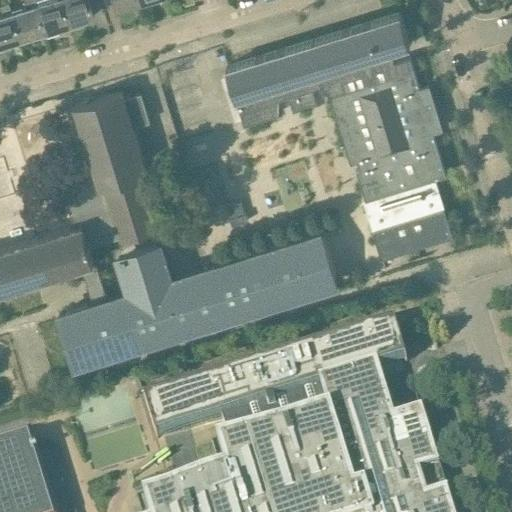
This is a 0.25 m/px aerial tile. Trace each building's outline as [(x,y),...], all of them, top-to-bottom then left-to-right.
[(24,0),(26,6),(11,11),(15,24),(20,37),(44,29),(36,3),(34,0),(24,0)] [(44,29),(68,22),(61,0),(44,0),(36,3),(44,29)] [(88,0),(61,0),(68,22),(93,14),(88,0)] [(8,41),(20,37),(15,24),(11,11),(8,1),(0,3),(0,8),(2,13),(0,13),(0,49),(10,46),(8,41)] [(401,11),(227,64),(245,123),(279,112),(280,98),(280,97),(292,93),(296,106),(315,100),(311,88),(320,85),(321,85),(322,85),(323,85),(324,85),(324,86),(329,93),(332,97),(352,162),(358,160),(361,167),(357,168),(367,198),(364,198),(382,257),(384,256),(384,255),(452,235),(452,236),(454,235),(436,177),(447,174),(433,128),(441,126),(428,86),(420,89),(411,55),(395,61),(391,48),(411,42),(401,11)] [(0,289),(82,265),(93,299),(95,299),(96,301),(92,303),(88,301),(68,307),(66,311),(59,313),(74,361),(80,359),(84,361),(104,355),(106,351),(116,348),(121,350),(141,343),(143,340),(234,312),(237,313),(257,307),(260,304),(270,301),(274,302),(294,296),(296,293),(303,290),(310,291),(330,285),(333,281),(344,278),(329,229),(318,233),(314,231),(294,238),(292,241),(244,256),(241,254),(221,260),(219,264),(201,269),(198,267),(177,274),(176,277),(171,278),(161,245),(122,257),(132,290),(105,298),(105,296),(108,295),(98,263),(95,263),(89,243),(119,235),(120,238),(159,227),(143,171),(147,170),(133,123),(149,118),(140,90),(125,95),(122,87),(74,101),(96,177),(62,186),(73,224),(0,246),(0,289)] [(231,217),(230,217),(233,224),(249,219),(246,212),(245,212),(241,199),(227,203),(231,217)] [(189,219),(184,204),(173,207),(177,223),(189,219)] [(146,500),(149,511),(454,511),(424,414),(397,422),(380,372),(407,363),(395,324),(145,401),(157,440),(221,420),(228,444),(219,447),(227,475),(146,500)] [(0,511),(76,511),(58,454),(41,459),(39,452),(34,439),(0,449),(0,511)]
